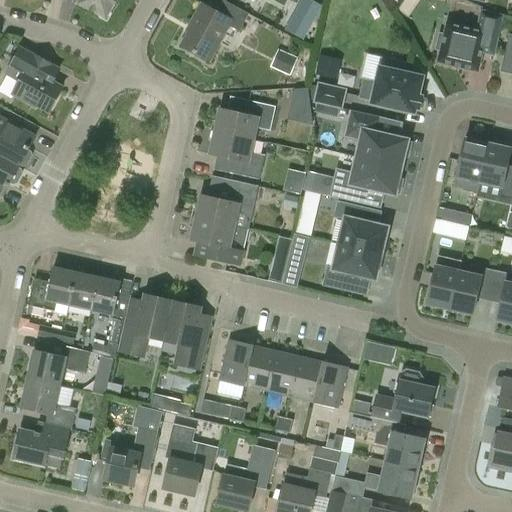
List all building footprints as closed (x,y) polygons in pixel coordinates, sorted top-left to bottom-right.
[(82,0),(80,4),(107,19),(117,0),(82,0)] [(223,0),(220,0),(214,12),(202,5),(191,26),(193,27),(182,47),(211,62),(230,26),(239,31),(249,13),(223,0)] [(322,7),(310,0),(302,0),(286,30),(304,40),(322,7)] [(436,49),(440,50),(438,62),(478,71),(482,52),(494,55),(503,16),(482,11),(477,30),(447,23),(444,35),(440,34),(436,49)] [(21,46),(9,69),(0,84),(0,92),(11,98),(12,96),(36,108),(37,107),(49,113),(62,88),(39,75),(48,61),(21,46)] [(281,49),(274,66),(293,73),(299,56),(281,49)] [(322,53),(318,73),(329,75),(333,55),(322,53)] [(422,77),(402,73),(404,64),(387,60),(385,69),(380,68),(376,83),(364,80),(360,98),(372,100),(372,103),(414,113),(415,108),(419,109),(422,97),(418,96),(422,77)] [(347,89),(318,83),(313,103),(342,109),(347,89)] [(294,90),(293,95),(311,99),(310,89),(294,90)] [(255,142),(258,128),(270,131),(276,106),(242,99),(239,114),(221,110),(216,133),(255,142)] [(360,140),(356,157),(401,168),(404,156),(408,157),(411,143),(407,142),(408,140),(376,133),(380,118),(351,111),(345,137),(360,140)] [(0,157),(20,168),(21,165),(23,165),(27,165),(31,155),(30,153),(28,151),(36,138),(0,118),(0,157)] [(253,153),(255,142),(216,133),(211,156),(236,161),(233,174),(259,179),(265,156),(253,153)] [(465,180),(479,183),(488,144),(466,138),(454,186),(463,188),(465,180)] [(500,197),(511,200),(511,199),(511,173),(506,172),(511,149),(488,144),(479,183),(502,188),(500,197)] [(21,170),(19,169),(20,168),(0,157),(0,195),(3,197),(11,183),(13,183),(17,182),(21,174),(21,170)] [(399,179),(401,168),(356,157),(352,174),(337,170),(331,197),(360,203),(364,188),(395,195),(395,193),(399,194),(402,180),(399,179)] [(286,190),(304,194),(308,171),(290,168),(286,190)] [(236,228),(237,227),(248,229),(258,186),(231,180),(227,202),(201,197),(196,219),(236,228)] [(300,216),(295,234),(311,237),(315,219),(321,195),(306,191),(300,216)] [(345,218),(339,244),(382,254),(388,227),(367,222),(370,210),(338,202),(335,216),(345,218)] [(444,208),(441,220),(469,226),(471,215),(444,208)] [(247,242),(234,239),(236,228),(196,219),(191,242),(196,244),(193,256),(242,266),(247,242)] [(376,280),(382,254),(339,244),(333,269),(328,267),(323,285),(361,294),(365,277),(376,280)] [(427,305),(450,310),(459,271),(448,268),(450,259),(438,256),(427,305)] [(478,293),(490,295),(496,271),(470,265),(468,273),(459,271),(450,310),(473,315),(478,293)] [(46,301),(69,307),(78,269),(68,266),(67,272),(53,269),(46,301)] [(69,307),(91,312),(99,279),(85,276),(87,271),(78,269),(69,307)] [(496,321),(511,324),(511,283),(507,282),(508,274),(496,271),(490,295),(501,298),(496,321)] [(111,282),(99,279),(91,312),(114,317),(115,315),(117,316),(117,319),(113,318),(108,343),(106,345),(94,342),(92,352),(115,357),(128,299),(119,297),(123,279),(112,277),(111,282)] [(145,358),(150,338),(164,342),(174,301),(144,294),(144,298),(131,295),(118,351),(145,358)] [(213,314),(201,311),(202,307),(174,301),(164,342),(177,345),(173,365),(200,371),(213,314)] [(37,335),(61,341),(64,330),(40,324),(37,335)] [(76,333),(64,330),(61,341),(73,344),(76,333)] [(244,388),(244,387),(253,347),(254,346),(229,340),(219,382),(244,388)] [(368,342),(364,359),(374,361),(378,344),(368,342)] [(33,352),(27,381),(59,388),(64,368),(84,373),(89,351),(64,346),(61,358),(33,352)] [(276,352),(253,347),(244,387),(267,392),(276,352)] [(300,358),(276,352),(267,392),(290,397),(300,358)] [(322,363),(300,358),(290,397),(313,403),(322,363)] [(322,362),(322,363),(313,403),(313,404),(338,410),(347,368),(322,362)] [(376,393),(370,417),(394,423),(394,422),(396,423),(399,412),(426,418),(433,390),(420,387),(423,378),(420,372),(407,369),(402,371),(396,398),(376,393)] [(501,387),(497,407),(511,410),(511,377),(503,376),(503,378),(499,377),(497,378),(495,380),(495,382),(496,384),(496,385),(497,386),(501,387)] [(47,414),(44,425),(68,431),(69,429),(71,430),(76,409),(56,404),(59,388),(27,381),(20,408),(47,414)] [(158,394),(156,401),(190,411),(192,403),(158,394)] [(228,418),(235,420),(238,407),(231,405),(228,418)] [(246,409),(238,407),(235,420),(243,421),(246,409)] [(391,433),(394,423),(370,417),(350,413),(347,426),(378,433),(376,442),(389,445),(385,463),(418,470),(424,441),(391,433)] [(275,429),(282,430),(285,418),(278,417),(275,429)] [(292,420),(285,418),(282,430),(289,432),(292,420)] [(511,419),(502,418),(498,434),(492,465),(511,469),(511,419)] [(194,497),(201,468),(213,471),(218,447),(192,442),(195,428),(174,423),(166,459),(170,460),(163,490),(194,497)] [(44,425),(41,436),(20,431),(13,460),(44,467),(45,465),(60,468),(68,431),(44,425)] [(134,448),(105,441),(101,460),(108,461),(104,480),(133,486),(137,468),(149,471),(157,432),(138,428),(134,448)] [(339,449),(342,437),(335,435),(332,448),(339,449)] [(243,511),(247,511),(254,486),(266,489),(275,450),(252,445),(247,469),(226,464),(217,506),(243,511)] [(310,511),(314,495),(326,498),(331,475),(334,475),(339,454),(315,448),(308,478),(287,473),(277,511),(310,511)] [(385,463),(382,476),(367,472),(364,482),(334,476),(331,490),(363,497),(365,487),(378,490),(378,492),(411,500),(418,470),(385,463)] [(384,511),(374,510),(376,500),(363,497),(331,490),(325,511),(384,511)]
